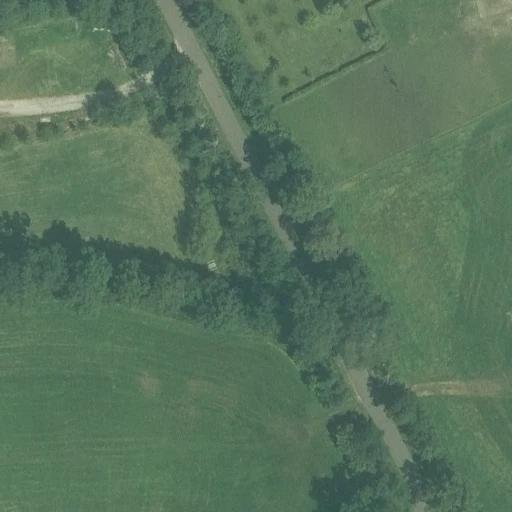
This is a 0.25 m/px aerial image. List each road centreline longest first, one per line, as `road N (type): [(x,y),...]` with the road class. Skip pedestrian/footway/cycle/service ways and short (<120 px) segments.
road 1 (unclassified): [(430,503),(164,0)]
road 2 (unknown): [(195,59),(121,101),(0,114)]
